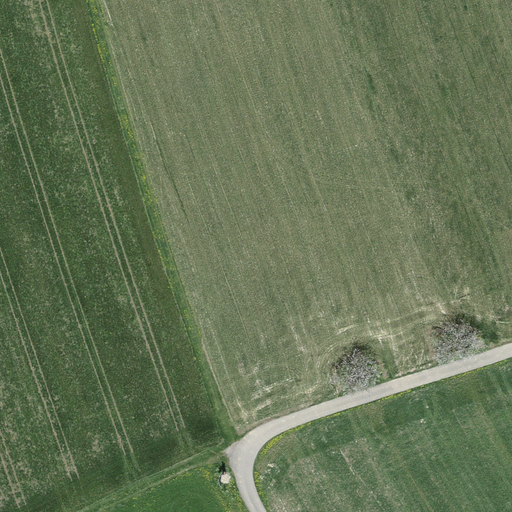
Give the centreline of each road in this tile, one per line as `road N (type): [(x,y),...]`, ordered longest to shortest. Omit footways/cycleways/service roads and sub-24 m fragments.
road 1 (track): [(109,0),(241,455)]
road 2 (track): [(241,455),(209,457),(97,511)]
